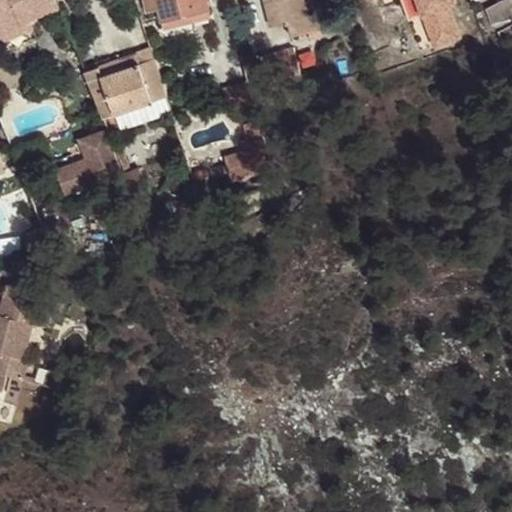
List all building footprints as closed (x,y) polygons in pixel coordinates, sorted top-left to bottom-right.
[(59,8),(56,0),(0,0),(0,31),(30,19),(59,8)] [(156,0),(164,29),(194,22),(192,15),(209,11),(206,0),(156,0)] [(265,0),(271,25),(292,20),(295,35),(319,30),(316,14),(309,16),(301,18),(296,0),(265,0)] [(305,0),(296,0),(301,18),(309,16),(305,0)] [(454,0),(418,0),(429,31),(437,28),(443,43),(458,39),(447,7),(456,4),(454,0)] [(495,26),(511,17),(511,0),(504,0),(486,10),(495,26)] [(192,15),(194,22),(211,18),(209,11),(192,15)] [(34,29),(30,19),(0,31),(0,35),(2,41),(34,29)] [(435,47),(443,43),(437,28),(429,31),(435,47)] [(268,87),(302,79),(294,47),(261,54),(268,87)] [(165,96),(151,48),(120,59),(123,69),(103,76),(100,66),(85,72),(104,118),(116,113),(165,96)] [(123,69),(120,59),(100,66),(103,76),(123,69)] [(228,111),(253,106),(248,84),(223,90),(228,111)] [(170,110),(165,96),(116,113),(121,128),(170,110)] [(270,171),(257,122),(244,125),(247,140),(238,143),(240,151),(223,156),(230,181),(270,171)] [(54,168),(66,196),(124,170),(104,126),(78,138),(85,154),(54,168)] [(139,167),(125,173),(126,176),(131,188),(145,182),(139,167)] [(23,258),(57,261),(44,227),(24,235),(23,258)] [(0,312),(9,316),(19,285),(9,283),(0,310),(0,312)] [(0,372),(4,374),(24,379),(30,360),(24,358),(34,324),(38,326),(48,294),(19,285),(9,316),(0,312),(0,372)]
